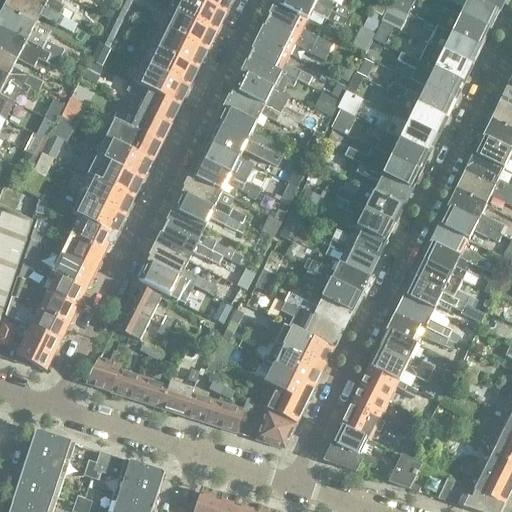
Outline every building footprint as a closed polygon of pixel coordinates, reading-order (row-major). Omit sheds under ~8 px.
[(29,0),(10,0),(5,10),(36,25),(40,17),(72,34),(77,24),(45,8),(29,0)] [(29,0),(45,8),(77,24),(81,16),(61,5),(63,0),(29,0)] [(127,12),(132,0),(121,0),(118,7),(127,12)] [(166,0),(163,6),(184,17),(217,33),(226,15),(196,0),(192,0),(185,14),(175,8),(178,4),(169,0),(166,0)] [(196,0),(226,15),(233,0),(196,0)] [(307,0),(278,0),(276,5),(307,21),(311,13),(344,29),(348,21),(330,12),(307,0)] [(307,0),(330,12),(347,20),(351,13),(334,4),(325,0),(307,0)] [(410,0),(390,0),(387,8),(405,16),(413,1),(410,0)] [(445,0),(464,9),(460,18),(489,33),(498,15),(469,0),(467,0),(445,0)] [(468,0),(469,0),(498,15),(505,0),(468,0)] [(179,27),(175,36),(207,52),(217,33),(184,17),(158,5),(155,12),(172,21),(171,23),(179,27)] [(276,5),(267,22),(314,46),(325,51),(329,44),(311,35),(310,34),(312,32),(304,28),(307,21),(276,5)] [(398,32),(405,16),(387,8),(379,23),(380,23),(392,29),(398,32)] [(5,10),(0,20),(0,29),(57,59),(62,50),(48,43),(52,34),(36,25),(5,10)] [(423,22),(451,35),(481,49),(489,33),(460,18),(443,10),(438,19),(426,14),(423,22)] [(369,11),(361,27),(372,33),(380,17),(369,11)] [(118,30),(124,18),(115,14),(109,26),(118,30)] [(267,22),(259,39),(290,55),(295,47),(309,54),(310,54),(321,59),(325,52),(314,46),(267,22)] [(425,44),(443,53),(472,67),(481,49),(451,35),(423,22),(420,28),(431,33),(428,37),(425,44)] [(384,47),(392,29),(380,23),(372,41),(384,47)] [(108,48),(118,30),(109,26),(100,44),(108,48)] [(0,29),(0,52),(17,61),(17,60),(34,69),(38,60),(53,67),(57,59),(0,29)] [(369,37),(361,32),(355,45),(363,49),(369,37)] [(152,38),(148,46),(198,71),(207,52),(175,36),(170,44),(163,41),(162,42),(152,38)] [(259,39),(250,57),(297,80),(306,84),(309,77),(300,73),(286,65),(290,55),(259,39)] [(416,61),(434,71),(463,85),(472,67),(443,53),(425,45),(422,52),(416,61)] [(198,71),(148,46),(145,53),(154,58),(154,59),(161,63),(156,73),(189,90),(198,71)] [(0,52),(0,74),(8,78),(37,92),(42,84),(13,69),(17,61),(0,52)] [(94,54),(90,63),(101,69),(105,60),(94,54)] [(402,56),(398,63),(416,72),(411,81),(426,88),(455,102),(463,85),(434,71),(402,56)] [(250,57),(241,74),(273,90),(278,81),(301,93),(305,85),(296,81),(297,80),(250,57)] [(102,70),(90,63),(82,78),(95,85),(102,70)] [(347,84),(352,73),(353,72),(344,68),(338,80),(347,84)] [(369,73),(359,68),(356,74),(366,79),(369,73)] [(134,74),(130,82),(180,107),(189,90),(156,73),(152,81),(144,77),(144,79),(134,74)] [(8,78),(0,74),(0,96),(5,87),(33,101),(37,92),(8,78)] [(241,74),(233,91),(280,115),(298,123),(301,117),(283,107),(268,99),(273,90),(241,74)] [(360,79),(352,75),(344,91),(352,94),(360,79)] [(180,107),(130,82),(126,90),(135,95),(135,96),(143,100),(138,109),(171,126),(180,107)] [(328,97),(337,101),(344,87),(335,83),(328,97)] [(511,88),(508,87),(499,104),(511,110),(511,88)] [(395,94),(417,105),(447,119),(455,102),(426,88),(421,98),(398,88),(395,94)] [(233,91),(224,109),(256,124),(260,116),(276,123),(291,131),(295,123),(280,115),(233,91)] [(395,105),(391,115),(438,138),(447,119),(417,105),(385,91),(382,98),(395,105)] [(364,103),(344,92),(339,103),(359,112),(364,103)] [(337,102),(323,94),(317,109),(330,115),(337,102)] [(0,96),(0,118),(21,129),(26,120),(0,106),(0,96)] [(71,99),(62,117),(72,122),(81,104),(71,99)] [(45,117),(56,123),(64,106),(53,101),(45,117)] [(511,110),(499,104),(491,121),(511,131),(511,110)] [(134,118),(130,117),(125,126),(162,144),(171,126),(138,109),(134,118)] [(224,109),(216,125),(263,149),(279,157),(283,150),(267,142),(251,134),(256,124),(224,109)] [(116,112),(112,119),(115,121),(121,124),(125,116),(116,112)] [(353,122),(337,115),(331,129),(345,136),(353,122)] [(386,122),(381,132),(429,156),(438,138),(391,115),(386,122)] [(67,143),(77,125),(72,122),(62,117),(58,125),(53,135),(64,141),(67,143)] [(0,128),(6,131),(17,136),(21,129),(0,118),(0,128)] [(47,121),(45,126),(52,130),(55,125),(47,121)] [(121,124),(115,121),(106,139),(120,146),(153,163),(162,144),(125,126),(121,124)] [(482,139),(511,153),(511,131),(491,121),(482,139)] [(216,125),(207,143),(239,159),(243,150),(259,158),(278,167),(281,159),(263,150),(263,149),(216,125)] [(395,149),(390,159),(420,174),(429,156),(381,132),(372,128),(369,136),(395,149)] [(321,136),(313,132),(304,148),(312,152),(321,136)] [(54,159),(64,141),(53,135),(43,154),(54,159)] [(34,147),(32,146),(27,154),(30,155),(37,159),(46,141),(39,137),(34,147)] [(106,139),(96,158),(143,182),(153,163),(120,146),(106,139)] [(482,139),(473,158),(503,171),(508,161),(511,163),(511,153),(482,139)] [(207,143),(198,160),(230,177),(243,183),(259,192),(264,184),(247,175),(246,174),(250,165),(239,159),(207,143)] [(383,176),(382,177),(412,191),(420,174),(390,159),(386,168),(349,151),(345,158),(382,176),(383,176)] [(45,177),(54,159),(43,154),(40,160),(34,172),(43,177),(45,177)] [(34,172),(40,160),(37,159),(30,155),(22,173),(31,177),(34,172)] [(143,182),(96,158),(87,176),(102,183),(134,200),(143,182)] [(473,158),(465,174),(494,189),(511,197),(511,188),(498,181),(503,171),(473,158)] [(198,160),(190,178),(222,194),(226,185),(254,199),(258,191),(243,183),(230,177),(198,160)] [(378,184),(374,194),(403,209),(412,191),(382,177),(351,162),(347,169),(378,184)] [(295,166),(287,183),(296,188),(304,170),(295,166)] [(33,196),(43,177),(34,172),(31,177),(24,192),(33,196)] [(465,174),(456,192),(486,207),(490,197),(511,207),(511,197),(494,189),(465,174)] [(87,176),(78,195),(125,219),(134,200),(102,183),(87,176)] [(181,195),(228,218),(241,225),(245,217),(232,210),(217,203),(222,194),(190,178),(181,195)] [(288,184),(280,202),(288,206),(296,188),(288,184)] [(299,201),(313,208),(318,197),(304,190),(299,201)] [(456,192),(447,210),(477,224),(500,235),(504,228),(481,216),(486,207),(456,192)] [(342,201),(365,212),(394,226),(403,209),(374,194),(369,204),(346,193),(342,201)] [(125,219),(78,195),(69,213),(78,218),(83,220),(111,234),(116,236),(125,219)] [(181,195),(172,213),(206,229),(210,219),(225,226),(236,232),(240,224),(228,218),(181,195)] [(33,219),(37,221),(40,222),(46,202),(39,199),(33,219)] [(361,219),(356,229),(386,244),(394,226),(365,212),(337,199),(334,207),(361,219)] [(303,204),(295,201),(289,214),(297,218),(303,204)] [(0,320),(32,221),(0,205),(0,320)] [(274,219),(280,222),(284,213),(278,210),(274,219)] [(447,210),(439,226),(468,241),(473,233),(496,245),(500,236),(477,224),(447,210)] [(172,213),(164,229),(211,252),(211,253),(223,259),(230,262),(233,254),(227,250),(201,238),(206,229),(172,213)] [(266,217),(258,233),(271,239),(280,223),(266,217)] [(79,229),(74,238),(74,239),(104,254),(104,253),(108,252),(116,236),(111,234),(83,220),(78,218),(73,227),(79,229)] [(289,218),(283,230),(296,236),(301,223),(289,218)] [(36,221),(30,241),(36,243),(38,241),(42,243),(47,226),(36,221)] [(312,230),(303,225),(295,242),(304,246),(312,230)] [(439,226),(431,244),(460,259),(491,274),(494,267),(464,251),(468,241),(439,226)] [(164,229),(156,246),(189,262),(193,254),(207,260),(214,265),(224,268),(227,261),(219,257),(211,253),(211,252),(164,229)] [(332,239),(353,250),(377,262),(386,244),(356,229),(351,239),(336,231),(332,239)] [(339,265),(344,267),(368,279),(377,262),(353,250),(321,234),(317,242),(344,255),(339,265)] [(70,247),(65,256),(95,272),(96,271),(99,270),(101,265),(100,262),(104,254),(74,239),(74,238),(69,236),(65,245),(70,247)] [(30,241),(24,258),(35,262),(42,243),(38,241),(36,244),(30,241)] [(511,258),(511,243),(509,242),(501,258),(510,263),(511,258)] [(431,244),(422,262),(451,277),(455,268),(479,280),(487,284),(483,293),(493,297),(502,280),(483,271),(460,259),(431,244)] [(156,246),(147,264),(194,287),(211,296),(216,287),(184,271),(189,262),(156,246)] [(61,265),(57,274),(56,274),(87,289),(88,288),(91,287),(93,283),(92,280),(95,272),(65,256),(60,254),(56,262),(61,265)] [(24,258),(18,278),(25,280),(31,261),(24,258)] [(306,260),(303,268),(308,271),(360,297),(368,279),(344,267),(339,265),(334,274),(310,262),(306,260)] [(413,280),(442,294),(474,310),(478,302),(446,287),(451,277),(422,262),(413,280)] [(147,264),(138,281),(143,283),(170,297),(175,287),(190,295),(202,301),(205,293),(194,287),(147,264)] [(275,276),(260,270),(253,286),(268,293),(275,276)] [(52,283),(48,292),(78,307),(78,306),(82,306),(84,301),(83,298),(87,289),(56,274),(57,274),(51,271),(47,281),(52,283)] [(239,287),(247,290),(255,274),(247,271),(239,287)] [(308,271),(304,279),(326,290),(322,300),(351,314),(360,297),(308,271)] [(12,297),(20,300),(26,281),(18,278),(12,297)] [(413,280),(405,297),(434,312),(438,303),(470,317),(473,310),(442,294),(413,280)] [(153,323),(164,300),(136,286),(125,308),(153,323)] [(39,309),(39,310),(70,325),(73,324),(75,319),(74,316),(78,307),(48,292),(43,289),(38,298),(43,301),(39,309)] [(288,294),(284,302),(290,305),(316,318),(343,332),(351,314),(322,300),(317,309),(288,294)] [(12,297),(6,316),(12,319),(18,300),(12,297)] [(405,297),(396,315),(425,329),(447,341),(455,344),(458,337),(452,333),(429,322),(434,312),(405,297)] [(282,306),(280,311),(285,313),(292,317),(289,323),(287,327),(291,329),(304,335),(304,336),(319,343),(334,350),(343,332),(316,318),(290,305),(284,302),(282,306)] [(221,323),(229,307),(220,303),(213,318),(221,323)] [(30,327),(29,328),(60,344),(61,342),(64,342),(66,337),(65,334),(70,325),(39,310),(39,309),(34,308),(30,316),(34,319),(30,327)] [(142,345),(153,323),(125,308),(114,331),(142,345)] [(238,326),(243,316),(235,311),(230,322),(238,326)] [(396,315),(387,332),(417,347),(421,338),(443,348),(447,341),(425,329),(396,315)] [(5,317),(0,334),(0,356),(29,367),(30,364),(46,372),(60,344),(29,328),(21,346),(11,344),(17,322),(5,317)] [(232,336),(238,326),(230,322),(225,332),(232,336)] [(284,327),(275,344),(289,352),(294,354),(324,369),(334,350),(319,343),(304,336),(304,335),(291,329),(290,330),(284,327)] [(218,343),(224,333),(217,329),(211,339),(218,343)] [(199,331),(193,342),(201,346),(207,336),(199,331)] [(387,332),(379,350),(408,364),(431,375),(434,368),(412,357),(417,347),(387,332)] [(111,335),(106,346),(114,350),(119,339),(111,335)] [(212,354),(218,343),(211,339),(205,350),(212,354)] [(193,342),(187,353),(195,357),(201,346),(193,342)] [(218,344),(211,358),(219,362),(227,349),(218,344)] [(275,344),(266,363),(270,365),(285,373),(315,387),(324,369),(294,354),(289,352),(275,344)] [(205,350),(199,361),(206,365),(210,358),(212,354),(205,350)] [(379,350),(369,369),(399,383),(403,374),(425,385),(430,376),(408,364),(379,350)] [(101,357),(91,387),(115,395),(125,364),(101,357)] [(464,365),(472,369),(476,361),(468,357),(464,365)] [(206,365),(201,376),(209,380),(219,362),(210,358),(206,365)] [(199,361),(193,372),(200,376),(206,365),(199,361)] [(125,364),(115,395),(138,402),(147,371),(125,364)] [(270,365),(261,384),(271,388),(276,391),(306,406),(315,387),(285,373),(270,365)] [(369,369),(360,388),(389,402),(394,392),(423,404),(427,397),(399,383),(369,369)] [(147,371),(138,402),(160,409),(170,379),(147,371)] [(170,379),(160,409),(183,417),(193,386),(170,379)] [(501,389),(511,394),(511,384),(505,381),(501,389)] [(193,386),(183,417),(206,424),(216,394),(193,386)] [(271,388),(266,398),(271,401),(267,410),(268,411),(297,426),(306,406),(276,391),(271,388)] [(389,402),(360,388),(350,408),(380,422),(387,425),(397,431),(400,423),(391,419),(390,421),(381,418),(389,402)] [(511,400),(511,410),(509,416),(511,417),(511,394),(501,389),(497,398),(507,403),(509,399),(511,400)] [(216,394),(206,424),(230,432),(240,401),(216,394)] [(387,425),(350,408),(340,428),(370,442),(375,431),(379,433),(382,428),(385,429),(387,425)] [(244,410),(241,422),(249,425),(252,413),(244,410)] [(297,426),(268,411),(257,433),(286,448),(297,426)] [(482,426),(500,434),(511,440),(511,417),(509,416),(502,430),(494,427),(497,423),(486,418),(482,426)] [(241,422),(237,434),(245,437),(249,425),(241,422)] [(391,441),(397,431),(387,425),(385,429),(381,435),(391,441)] [(498,439),(491,453),(511,462),(511,440),(500,434),(482,426),(478,435),(489,440),(490,436),(498,439)] [(340,428),(332,445),(362,460),(370,442),(340,428)] [(36,432),(30,450),(69,463),(75,445),(71,444),(71,443),(36,432)] [(416,455),(422,443),(407,436),(401,448),(416,455)] [(362,460),(332,445),(323,463),(359,474),(383,483),(388,472),(362,460)] [(69,463),(30,450),(24,468),(63,481),(69,463)] [(100,453),(94,470),(102,473),(106,474),(112,457),(100,453)] [(464,462),(482,472),(511,486),(511,462),(491,453),(483,468),(476,465),(478,461),(468,455),(464,462)] [(390,481),(388,484),(409,491),(417,493),(419,489),(412,485),(419,471),(426,474),(429,470),(421,467),(401,457),(390,481)] [(96,463),(89,460),(86,468),(94,470),(96,463)] [(125,462),(119,480),(159,492),(165,474),(130,462),(129,463),(125,462)] [(472,491),(474,492),(504,507),(511,491),(511,486),(482,472),(464,463),(460,472),(469,476),(469,477),(477,481),(472,491)] [(58,499),(63,481),(24,468),(18,486),(58,499)] [(94,470),(86,468),(83,476),(91,478),(94,470)] [(102,473),(94,470),(91,478),(99,480),(102,473)] [(159,492),(119,480),(113,498),(153,510),(159,492)] [(447,480),(438,500),(445,502),(454,483),(447,480)] [(53,511),(58,499),(18,486),(12,504),(36,511),(53,511)] [(461,495),(457,506),(473,511),(501,511),(504,507),(474,492),(471,500),(461,495)] [(201,495),(194,511),(215,511),(219,500),(201,495)] [(84,499),(76,496),(74,504),(82,506),(84,499)] [(152,511),(153,510),(113,498),(108,511),(152,511)] [(92,501),(84,499),(82,506),(89,509),(92,501)] [(219,500),(215,511),(236,511),(238,506),(219,500)]
